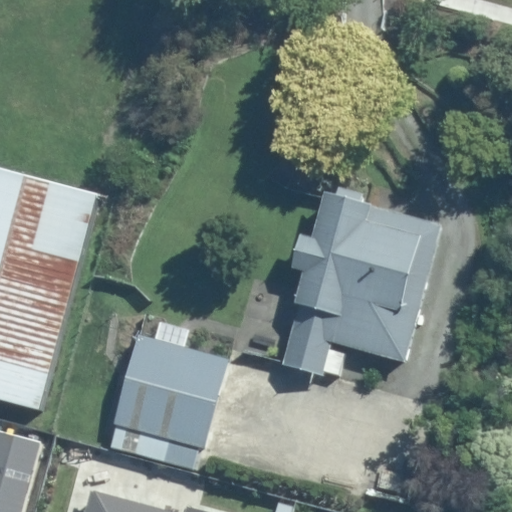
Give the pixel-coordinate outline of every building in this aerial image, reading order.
[(102,193),(0,166),(0,395),(46,408),(102,193)] [(328,377),(338,341),(412,362),(449,228),(373,207),(376,195),(334,183),(319,237),(304,233),(294,270),(306,273),(297,305),(303,307),(287,366),(328,377)] [(158,339),(142,335),(117,441),(133,444),(131,453),(170,462),(175,440),(210,448),(230,362),(194,353),(199,330),(162,322),(158,339)] [(34,511),(52,444),(0,430),(0,511),(34,511)] [(213,511),(196,508),(194,511),(168,511),(92,494),(88,511),(213,511)]
